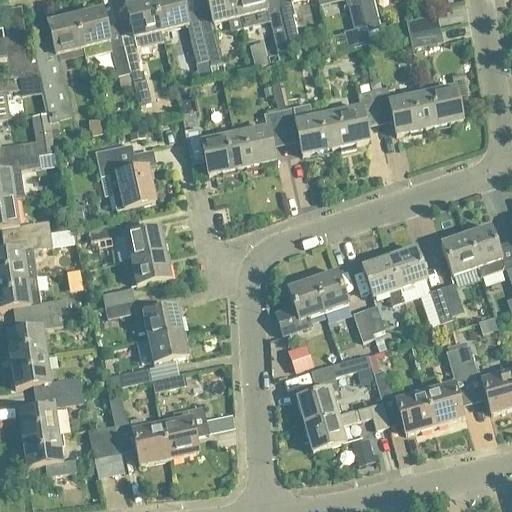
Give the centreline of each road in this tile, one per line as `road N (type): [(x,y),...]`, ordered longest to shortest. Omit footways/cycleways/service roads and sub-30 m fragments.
road 1 (residential): [(255,511),(248,296),(256,265),(281,247),(501,173)]
road 2 (residential): [(311,511),(511,471)]
road 3 (residential): [(501,173),(473,0)]
